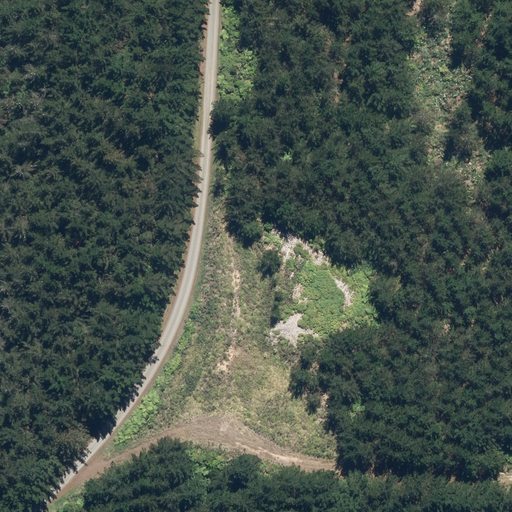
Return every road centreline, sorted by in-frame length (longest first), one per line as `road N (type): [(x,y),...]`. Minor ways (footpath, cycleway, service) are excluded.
road 1 (track): [(22,511),(77,461),(151,352),(193,222),(205,0)]
road 2 (track): [(77,461),(169,431),(349,465),(511,473)]
